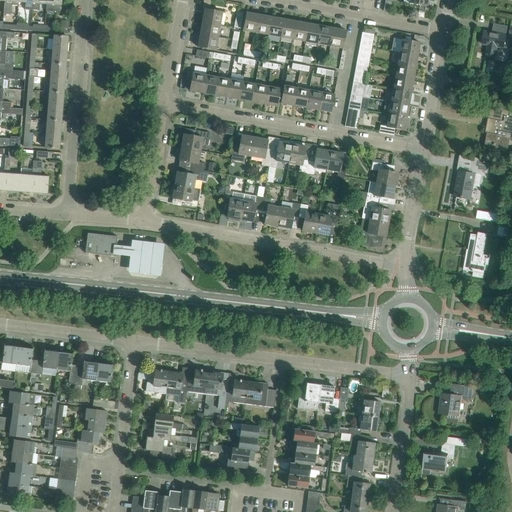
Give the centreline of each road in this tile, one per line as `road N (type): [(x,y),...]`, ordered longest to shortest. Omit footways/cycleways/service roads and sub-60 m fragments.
road 1 (secondary): [(333,315),(0,276)]
road 2 (residential): [(135,341),(409,376)]
road 3 (residential): [(405,266),(143,220)]
road 4 (residential): [(422,149),(165,103)]
road 5 (residential): [(68,214),(83,0)]
road 6 (residential): [(444,31),(271,0)]
road 7 (residential): [(0,324),(135,341)]
road 8 (residential): [(409,376),(394,511)]
road 9 (residential): [(121,467),(135,341)]
road 10 (residential): [(422,149),(444,31)]
